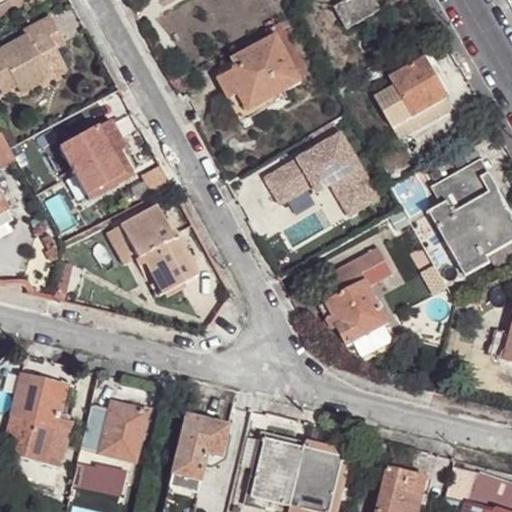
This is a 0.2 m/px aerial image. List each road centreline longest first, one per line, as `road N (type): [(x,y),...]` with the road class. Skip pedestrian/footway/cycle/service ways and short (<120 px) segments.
road 1 (residential): [(97,0),(300,385)]
road 2 (residential): [(0,324),(300,385)]
road 3 (residential): [(300,385),(511,440)]
